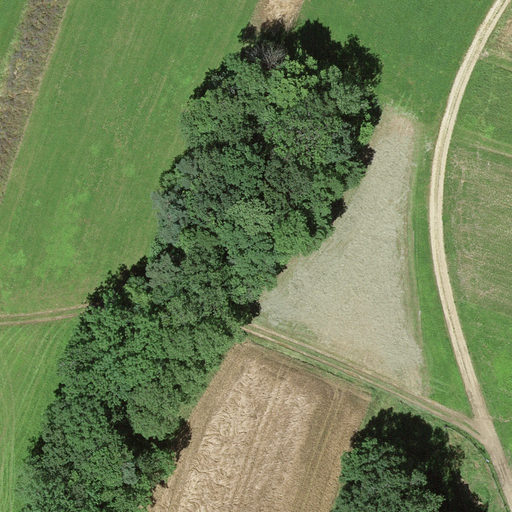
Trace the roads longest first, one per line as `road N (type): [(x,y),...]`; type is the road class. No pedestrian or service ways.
road 1 (track): [(500,0),(485,19),(442,134),(436,247),(511,499)]
road 2 (track): [(488,436),(373,378),(171,304),(0,317)]
